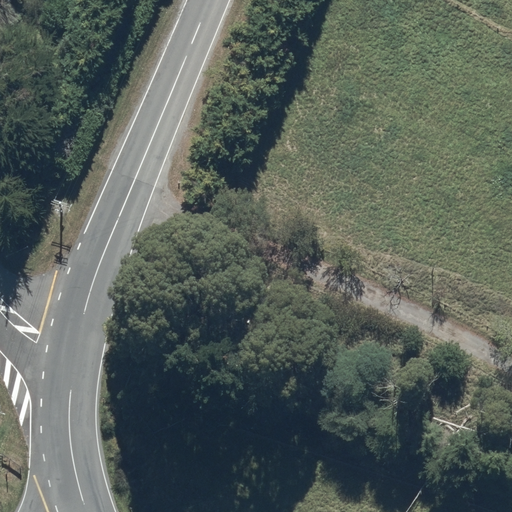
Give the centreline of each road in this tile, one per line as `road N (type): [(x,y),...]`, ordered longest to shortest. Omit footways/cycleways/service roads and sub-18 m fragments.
road 1 (unclassified): [(209,0),(107,244),(74,358)]
road 2 (unclassified): [(86,511),(69,429),(74,358)]
